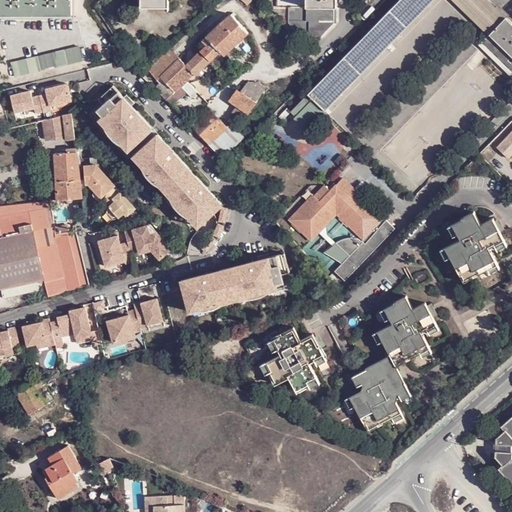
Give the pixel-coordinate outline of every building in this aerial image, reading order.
[(0,0),(0,14),(72,15),(72,0),(0,0)] [(337,7),(336,0),(141,0),(141,6),(168,6),(168,9),(169,9),(168,0),(276,0),(276,6),(289,6),(289,22),(301,35),(321,35),(334,22),(334,7),(337,7)] [(315,101),(325,111),(434,0),(399,0),(308,94),(291,112),(295,115),(298,118),(315,101)] [(456,0),(492,33),(509,16),(491,0),(456,0)] [(157,87),(168,99),(181,86),(194,74),(195,75),(221,51),(224,55),(249,33),(232,14),(203,40),(207,45),(186,65),(180,58),(159,78),(163,82),(157,87)] [(511,18),(509,16),(492,33),(511,51),(511,18)] [(511,51),(492,33),(487,41),(511,65),(511,51)] [(83,59),(80,46),(13,63),(17,76),(83,59)] [(159,78),(180,58),(170,48),(150,67),(159,78)] [(251,77),(242,92),(257,102),(267,85),(256,78),(255,79),(254,78),(253,78),(251,77)] [(200,79),(186,92),(195,102),(209,103),(216,96),(200,79)] [(51,94),(43,95),(46,111),(46,112),(54,110),(53,105),(75,101),(71,84),(50,88),(51,94)] [(105,105),(96,113),(108,127),(112,124),(120,132),(127,140),(123,143),(130,151),(154,129),(133,106),(135,103),(128,95),(125,97),(114,85),(100,99),(105,105)] [(168,99),(173,105),(186,92),(181,86),(168,99)] [(229,99),(236,105),(246,112),(248,113),(258,102),(257,102),(242,92),(238,89),(229,99)] [(34,90),(13,95),(17,112),(37,108),(38,113),(46,111),(43,95),(36,97),(34,90)] [(327,112),(325,111),(315,101),(298,118),(295,115),(293,117),(296,120),(307,131),(327,112)] [(246,112),(236,105),(229,113),(238,120),(246,112)] [(209,144),(227,127),(209,108),(191,124),(209,144)] [(72,113),(45,119),(47,139),(67,136),(68,140),(71,139),(75,139),(72,113)] [(209,144),(216,152),(240,131),(232,123),(227,127),(209,144)] [(120,132),(112,124),(108,127),(108,128),(108,130),(109,131),(110,133),(112,134),(113,136),(115,138),(116,140),(118,141),(121,143),(122,144),(123,143),(127,140),(120,132)] [(511,133),(497,150),(508,160),(511,155),(511,133)] [(159,134),(138,154),(144,159),(140,162),(146,168),(150,165),(157,173),(164,180),(160,184),(167,192),(191,169),(174,150),(169,154),(164,149),(167,147),(163,142),(165,140),(159,134)] [(165,140),(163,142),(167,147),(164,149),(169,154),(174,150),(165,140)] [(83,146),(77,152),(78,165),(85,165),(97,164),(103,159),(87,141),(83,146)] [(82,198),(81,178),(80,176),(78,165),(77,152),(77,151),(55,153),(58,200),(82,198)] [(138,154),(135,157),(140,162),(144,159),(138,154)] [(85,165),(86,177),(87,184),(91,186),(102,198),(116,185),(97,164),(85,165)] [(146,168),(145,169),(145,170),(148,175),(152,179),(155,182),(158,184),(160,185),(160,184),(164,180),(157,173),(150,165),(146,168)] [(167,192),(174,200),(179,196),(186,204),(193,212),(189,216),(200,227),(224,205),(213,193),(209,197),(205,193),(209,189),(191,169),(167,192)] [(341,182),(359,200),(362,196),(344,179),(341,182)] [(382,244),(396,229),(362,196),(359,200),(341,182),(332,190),(326,185),(315,195),(314,194),(291,219),(313,239),(325,228),(323,226),(334,215),(338,215),(341,214),(353,225),(351,227),(364,240),(376,228),(384,236),(379,241),(382,244)] [(137,208),(116,185),(102,198),(111,207),(120,218),(126,212),(129,215),(137,208)] [(209,189),(205,193),(209,197),(213,193),(209,189)] [(193,212),(179,196),(174,200),(174,201),(174,203),(175,204),(176,205),(177,207),(178,208),(180,209),(181,211),(183,212),(184,213),(186,214),(188,216),(189,216),(193,212)] [(52,201),(0,205),(0,234),(0,236),(0,294),(2,295),(3,298),(40,289),(39,286),(46,284),(49,296),(90,284),(76,230),(69,231),(57,232),(56,227),(52,201)] [(120,218),(111,207),(108,212),(114,219),(120,218)] [(460,222),(454,225),(458,234),(461,240),(446,248),(451,257),(464,282),(489,269),(488,268),(497,263),(490,249),(496,246),(505,241),(503,238),(501,234),(495,222),(494,219),(482,225),(475,212),(462,219),(463,220),(460,222)] [(341,214),(338,215),(351,227),(353,225),(341,214)] [(334,215),(323,226),(325,228),(338,215),(334,215)] [(500,220),(495,222),(501,234),(506,231),(500,220)] [(150,222),(124,230),(127,241),(130,251),(138,248),(152,244),(162,255),(171,247),(150,222)] [(222,223),(216,234),(221,237),(227,226),(222,223)] [(458,234),(454,225),(448,228),(453,236),(458,234)] [(125,263),(133,261),(130,251),(127,241),(120,243),(118,234),(99,240),(106,266),(125,260),(125,263)] [(215,236),(203,247),(207,251),(219,240),(215,236)] [(508,246),(505,241),(496,246),(499,251),(508,246)] [(152,244),(138,248),(139,252),(151,248),(159,257),(162,255),(152,244)] [(451,257),(446,248),(441,250),(446,259),(451,257)] [(258,259),(228,267),(235,293),(236,299),(246,296),(245,290),(255,287),(265,285),(267,291),(284,286),(281,274),(289,272),(284,253),(269,256),(268,253),(257,255),(258,259)] [(500,269),(497,263),(488,268),(489,269),(491,273),(500,269)] [(206,272),(180,279),(189,311),(200,308),(198,302),(209,299),(219,297),(220,302),(228,301),(227,295),(235,293),(228,267),(220,269),(220,272),(215,273),(215,276),(208,278),(206,272)] [(220,269),(206,272),(208,278),(215,276),(215,273),(220,272),(220,269)] [(246,296),(247,297),(253,297),(259,296),(263,294),(266,292),(267,292),(267,291),(265,285),(255,287),(245,290),(246,296)] [(140,300),(133,302),(135,308),(140,326),(147,324),(163,319),(156,297),(140,301),(140,300)] [(200,308),(200,309),(201,309),(206,309),(212,308),(215,306),(218,305),(220,303),(220,302),(219,297),(209,299),(198,302),(200,308)] [(350,397),(355,406),(368,432),(393,420),(392,418),(401,414),(393,399),(400,395),(409,391),(405,383),(399,372),(397,367),(421,354),(420,352),(429,348),(426,342),(422,333),(427,330),(437,325),(433,318),(427,307),(425,304),(413,310),(406,297),(394,303),(394,305),(385,309),(390,319),(393,324),(378,332),(383,341),(390,356),(366,369),(367,370),(357,375),(362,384),(365,390),(350,397)] [(104,300),(94,303),(96,310),(106,307),(104,300)] [(431,304),(427,307),(433,318),(437,316),(431,304)] [(60,320),(52,321),(57,343),(58,347),(66,345),(64,336),(77,333),(78,336),(93,333),(87,306),(72,309),(72,313),(59,316),(60,320)] [(135,308),(126,310),(127,315),(129,314),(134,332),(141,330),(140,326),(135,308)] [(385,321),(390,319),(385,309),(380,312),(385,321)] [(127,315),(108,320),(113,341),(135,336),(134,332),(129,314),(127,315)] [(44,321),(25,325),(30,344),(38,342),(48,340),(49,345),(57,343),(52,321),(52,317),(43,319),(44,321)] [(10,328),(14,345),(21,343),(17,324),(9,326),(10,328)] [(439,330),(437,325),(427,330),(430,335),(439,330)] [(268,362),(273,371),(279,384),(291,378),(298,391),(310,385),(310,383),(319,379),(311,363),(315,360),(325,355),(321,348),(315,337),(313,333),(302,339),(295,326),(282,333),(283,334),(274,339),(279,348),(282,355),(268,362)] [(10,328),(0,330),(0,344),(5,344),(5,347),(14,345),(10,328)] [(93,333),(78,336),(79,342),(93,339),(95,345),(103,343),(100,331),(93,333)] [(378,344),(383,341),(378,332),(373,335),(378,344)] [(320,335),(315,337),(321,348),(326,346),(320,335)] [(274,351),(279,348),(274,339),(269,342),(274,351)] [(432,353),(429,348),(420,352),(421,354),(423,358),(432,353)] [(327,361),(325,355),(315,360),(318,365),(327,361)] [(267,374),(273,371),(268,362),(263,365),(267,374)] [(403,370),(399,372),(405,383),(409,381),(403,370)] [(84,381),(81,371),(71,374),(76,384),(84,381)] [(357,386),(362,384),(357,375),(352,377),(357,386)] [(46,404),(59,397),(48,378),(33,383),(46,404)] [(310,383),(310,385),(312,388),(321,384),(319,379),(310,383)] [(33,383),(16,388),(21,396),(25,404),(24,404),(22,409),(24,413),(30,413),(31,413),(31,414),(47,405),(46,404),(33,383)] [(411,396),(409,391),(400,395),(402,400),(411,396)] [(350,409),(355,406),(350,397),(345,400),(350,409)] [(392,418),(393,420),(395,423),(403,419),(401,414),(392,418)] [(506,466),(501,471),(511,482),(511,420),(505,428),(507,431),(499,439),(498,457),(506,466)] [(41,427),(47,441),(60,435),(56,428),(53,421),(41,427)] [(56,428),(60,435),(69,431),(65,424),(56,428)] [(61,492),(77,483),(80,481),(75,473),(83,468),(69,445),(50,457),(55,465),(48,469),(52,475),(61,492)] [(48,480),(57,495),(61,492),(52,475),(48,478),(49,479),(48,480)] [(57,495),(58,497),(80,486),(77,483),(61,492),(57,495)] [(80,486),(58,497),(59,499),(80,487),(80,486)] [(168,505),(168,495),(154,496),(155,511),(185,511),(185,504),(175,504),(168,505)] [(155,511),(154,496),(147,496),(147,511),(155,511)]
